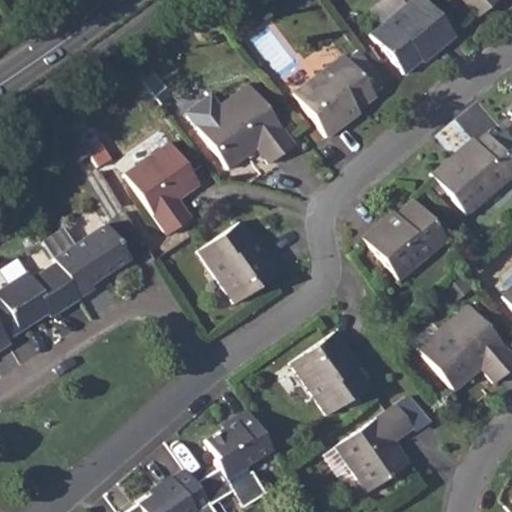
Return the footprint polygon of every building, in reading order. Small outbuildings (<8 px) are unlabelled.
[(399,76),(416,60),(429,50),(431,53),(450,38),(418,0),(407,0),(365,35),(399,76)] [(458,0),(473,18),(494,0),(458,0)] [(342,124),(340,120),(352,111),(371,97),(340,56),(288,94),(322,138),(342,124)] [(184,120),(224,171),(252,149),(264,165),(289,146),(244,86),(215,107),(207,96),(186,112),(184,120)] [(68,129),(53,140),(70,167),(86,157),(82,152),(68,129)] [(451,160),(448,157),(426,176),(461,217),(511,173),(511,170),(481,134),(470,143),(451,160)] [(95,144),(82,152),(86,157),(92,168),(105,160),(95,144)] [(174,200),(170,196),(192,182),(165,144),(120,175),(163,236),(187,220),(174,200)] [(379,225),(376,222),(356,238),(393,282),(441,241),(408,201),(391,216),(379,225)] [(258,255),(249,241),(236,223),(194,253),(231,305),(276,274),(261,252),(258,255)] [(101,227),(50,260),(53,265),(76,301),(90,292),(86,286),(124,262),(101,227)] [(76,301),(53,265),(29,281),(24,274),(0,289),(0,307),(17,334),(39,321),(35,316),(43,312),(47,319),(76,301)] [(511,314),(511,284),(497,297),(511,314)] [(441,337),(418,356),(448,391),(475,370),(487,385),(511,364),(464,306),(436,330),(441,337)] [(349,368),(340,355),(345,353),(329,333),(284,364),(321,416),(363,386),(349,368)] [(400,466),(384,443),(388,441),(407,428),(392,405),(332,447),(364,492),(400,466)] [(266,451),(242,413),(227,422),(230,427),(202,444),(214,462),(211,464),(214,469),(190,484),(205,505),(225,493),(235,509),(258,495),(245,473),(241,475),(240,473),(242,466),(266,451)] [(209,511),(205,505),(190,484),(180,470),(167,479),(165,477),(151,486),(153,491),(122,511),(209,511)]
